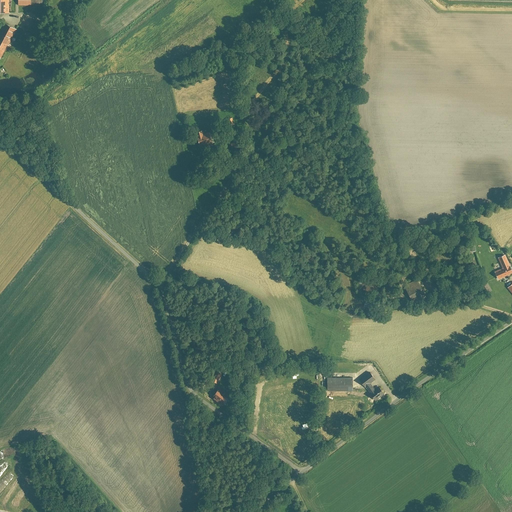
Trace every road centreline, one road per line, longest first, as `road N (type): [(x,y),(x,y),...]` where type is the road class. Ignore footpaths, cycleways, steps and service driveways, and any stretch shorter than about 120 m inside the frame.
road 1 (residential): [(298,471),(511,321)]
road 2 (residential): [(298,471),(189,384),(153,275)]
road 3 (residential): [(153,275),(0,128)]
road 4 (track): [(244,149),(328,48),(351,0)]
road 5 (residential): [(153,275),(244,149)]
